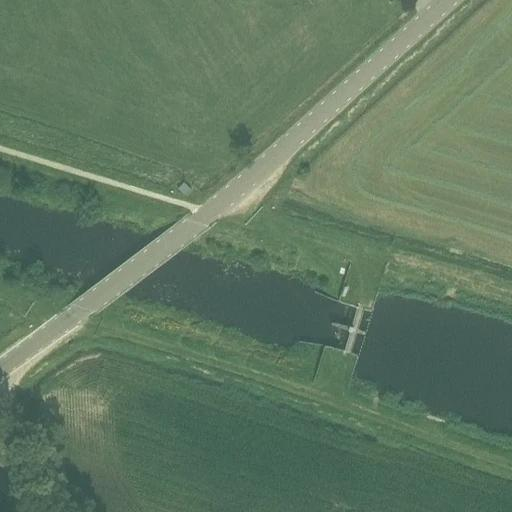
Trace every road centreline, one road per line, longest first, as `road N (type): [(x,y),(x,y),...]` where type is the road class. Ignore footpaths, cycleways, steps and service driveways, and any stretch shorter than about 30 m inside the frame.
road 1 (unclassified): [(0,368),(210,214),(447,0)]
road 2 (track): [(511,462),(0,298)]
